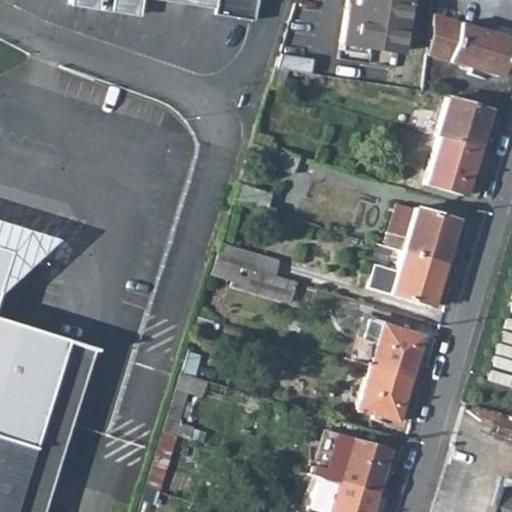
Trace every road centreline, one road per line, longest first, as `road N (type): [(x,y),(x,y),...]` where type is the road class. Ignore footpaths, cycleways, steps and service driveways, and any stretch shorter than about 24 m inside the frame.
road 1 (unknown): [(0,15),(176,91),(204,111),(217,135),(199,208),(89,511)]
road 2 (residential): [(403,511),(511,144)]
